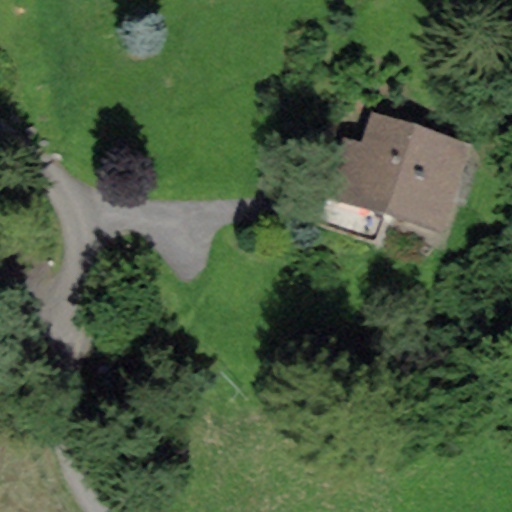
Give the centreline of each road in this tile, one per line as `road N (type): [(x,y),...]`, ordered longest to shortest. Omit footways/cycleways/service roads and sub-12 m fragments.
road 1 (residential): [(0,127),(53,180),(68,214),(66,314)]
road 2 (residential): [(66,314),(67,417),(80,478),(99,511)]
